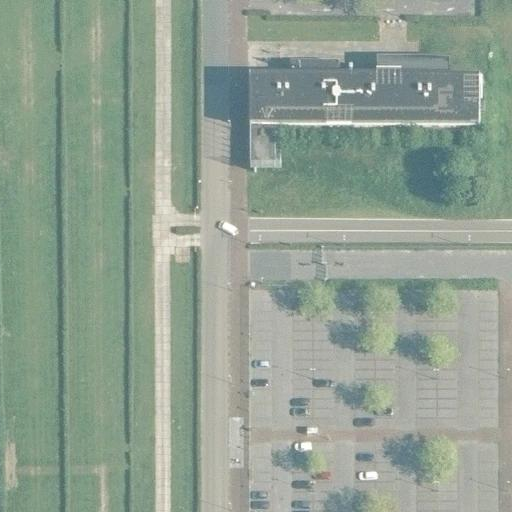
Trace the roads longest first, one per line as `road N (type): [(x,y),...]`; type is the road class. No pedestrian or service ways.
road 1 (unclassified): [(221,511),(222,220)]
road 2 (unclassified): [(222,220),(511,221)]
road 3 (unclassified): [(222,220),(222,0)]
